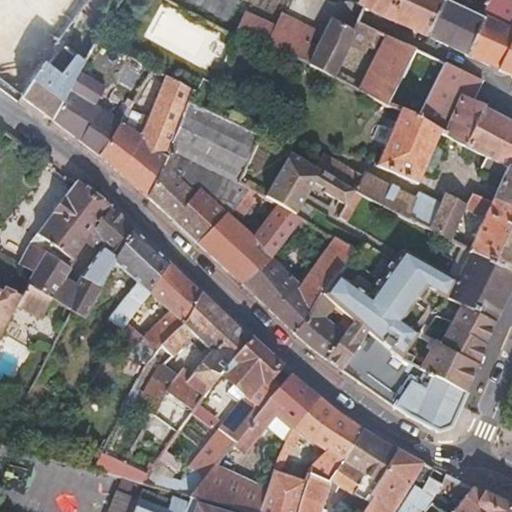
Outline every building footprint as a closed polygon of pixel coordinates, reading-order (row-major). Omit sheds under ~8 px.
[(0,0),(0,81),(21,97),(37,72),(43,63),(65,33),(38,11),(46,0),(0,0)] [(186,0),(226,22),(238,0),(186,0)] [(358,0),(356,5),(364,9),(388,19),(397,0),(358,0)] [(447,0),(397,0),(388,19),(427,37),(448,0),(447,0)] [(467,55),(485,18),(482,16),(448,0),(427,37),(467,55)] [(485,18),(467,55),(498,69),(511,42),(511,0),(488,0),(482,16),(485,18)] [(267,44),(275,26),(245,13),(237,29),(238,30),(267,44)] [(309,42),(314,32),(293,22),(280,16),(275,26),(267,44),(299,60),(308,65),(318,47),(309,42)] [(348,50),(352,39),(354,32),(331,19),(318,47),(308,65),(334,79),(348,50)] [(357,23),(354,32),(352,39),(371,48),(378,32),(357,23)] [(219,41),(228,46),(235,35),(226,30),(219,41)] [(416,50),(387,36),(365,82),(356,77),(351,87),(387,106),(416,50)] [(511,42),(498,69),(511,75),(511,42)] [(79,72),(84,62),(75,56),(60,76),(49,68),(43,63),(37,72),(21,97),(51,121),(79,72)] [(441,131),(444,133),(461,96),(472,100),(481,79),(444,63),(418,118),(441,131)] [(105,88),(79,72),(51,121),(99,156),(120,120),(94,104),(105,88)] [(120,120),(99,156),(148,198),(170,151),(189,101),(193,89),(165,75),(148,115),(127,109),(120,120)] [(464,148),(485,157),(480,168),(503,179),(508,167),(511,169),(511,125),(482,112),(486,106),(472,100),(461,96),(444,133),(454,142),(464,148)] [(148,198),(197,244),(226,213),(231,216),(235,211),(249,189),(238,183),(259,137),(189,101),(170,151),(148,198)] [(511,116),(486,106),(482,112),(511,125),(511,116)] [(377,165),(419,183),(441,131),(418,118),(401,109),(377,165)] [(267,199),(277,204),(298,217),(310,199),(311,195),(315,190),(345,206),(340,216),(350,221),(363,198),(354,193),(340,184),(315,169),(290,154),(267,199)] [(503,179),(499,186),(511,191),(511,169),(508,167),(503,179)] [(428,231),(440,203),(419,192),(417,199),(364,173),(362,176),(348,168),(340,184),(354,193),(363,198),(407,221),(428,231)] [(18,264),(34,273),(45,252),(69,268),(87,243),(110,210),(112,207),(77,181),(76,182),(35,235),(30,243),(18,264)] [(493,199),(511,208),(511,191),(499,186),(493,199)] [(242,216),(258,194),(249,189),(235,211),(242,216)] [(444,193),(440,203),(428,231),(449,241),(449,240),(451,241),(466,209),(467,205),(444,193)] [(466,209),(484,219),(491,202),(472,194),(467,205),(466,209)] [(511,208),(493,199),(491,202),(484,219),(479,230),(511,248),(511,208)] [(197,244),(243,286),(273,258),(271,255),(301,219),(298,217),(277,204),(254,236),(231,216),(226,213),(197,244)] [(62,282),(69,268),(45,252),(34,273),(21,298),(18,305),(41,318),(51,300),(71,311),(85,319),(114,261),(133,229),(110,210),(87,243),(98,251),(81,274),(73,288),(62,282)] [(108,319),(122,330),(127,324),(150,294),(170,263),(133,229),(114,261),(138,281),(108,319)] [(511,248),(479,230),(469,250),(463,266),(457,279),(449,296),(448,298),(461,305),(494,323),(508,295),(511,285),(511,248)] [(335,236),(301,284),(273,258),(243,286),(293,333),(322,295),(354,248),(335,236)] [(403,325),(428,290),(448,298),(449,296),(457,279),(444,272),(423,261),(398,247),(378,236),(375,240),(374,244),(368,256),(350,295),(395,320),(403,325)] [(463,266),(469,250),(451,241),(449,240),(449,241),(441,255),(463,266)] [(395,320),(350,295),(368,256),(354,248),(322,295),(334,306),(336,307),(352,320),(343,333),(325,358),(340,369),(351,350),(366,330),(374,337),(394,354),(405,359),(418,334),(408,328),(395,320)] [(202,293),(170,263),(150,294),(167,314),(143,337),(139,334),(127,324),(122,330),(114,341),(127,352),(145,365),(151,359),(161,346),(183,324),(202,293)] [(0,329),(21,298),(12,294),(14,291),(0,284),(0,329)] [(461,305),(448,298),(428,290),(403,325),(408,328),(418,334),(431,315),(449,325),(461,305)] [(195,335),(212,351),(193,373),(186,382),(178,375),(174,372),(168,379),(164,377),(168,372),(160,366),(155,372),(137,405),(154,416),(168,393),(193,411),(203,397),(205,395),(222,375),(251,340),(202,293),(183,324),(161,346),(173,358),(195,335)] [(310,348),(325,358),(343,333),(325,318),(334,306),(322,295),(293,333),(310,348)] [(494,323),(461,305),(449,325),(485,346),(488,341),(489,338),(494,323)] [(418,334),(437,345),(449,325),(431,315),(418,334)] [(485,346),(449,325),(437,345),(476,367),(481,356),(485,346)] [(405,359),(394,354),(374,337),(366,330),(351,350),(340,369),(393,406),(409,417),(421,424),(438,432),(450,428),(460,405),(465,395),(419,370),(420,367),(405,359)] [(437,345),(418,334),(405,359),(420,367),(419,370),(465,395),(471,380),(476,367),(437,345)] [(245,395),(206,444),(188,467),(205,478),(215,466),(223,457),(234,445),(236,443),(279,389),(269,380),(280,366),(251,340),(222,375),(245,395)] [(294,430),(320,398),(291,374),(279,389),(236,443),(234,445),(246,455),(276,415),(294,430)] [(193,411),(191,413),(205,424),(220,406),(205,395),(203,397),(193,411)] [(288,438),(284,446),(291,450),(301,436),(312,446),(314,444),(325,451),(308,471),(309,474),(328,482),(342,462),(363,429),(339,414),(320,398),(294,430),(293,430),(288,438)] [(320,511),(330,483),(353,495),(346,507),(348,509),(353,511),(361,511),(371,498),(368,496),(398,450),(363,429),(342,462),(328,482),(309,474),(307,483),(297,511),(320,511)] [(191,451),(174,438),(167,447),(185,461),(191,451)] [(422,511),(431,500),(439,506),(443,500),(435,494),(441,487),(462,499),(471,488),(445,475),(442,484),(428,477),(433,469),(398,450),(368,496),(371,498),(361,511),(422,511)] [(183,463),(165,451),(156,462),(173,474),(183,463)] [(240,511),(259,511),(267,490),(215,466),(205,478),(204,479),(189,497),(190,498),(198,499),(229,509),(240,511)] [(259,511),(297,511),(307,483),(273,471),(267,490),(259,511)] [(189,497),(204,479),(190,472),(183,481),(157,474),(150,486),(189,497)] [(456,507),(451,511),(511,511),(511,507),(471,488),(462,499),(456,507)] [(226,511),(197,504),(198,499),(190,498),(188,503),(171,496),(169,501),(141,490),(139,499),(133,511),(226,511)] [(116,491),(107,511),(133,511),(139,499),(116,491)] [(451,511),(456,507),(443,500),(439,506),(446,511),(451,511)]
